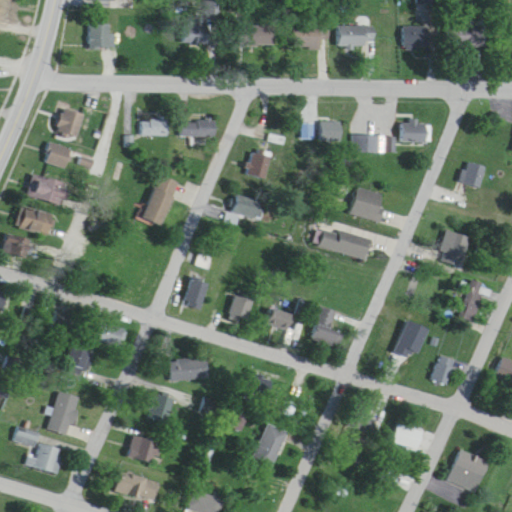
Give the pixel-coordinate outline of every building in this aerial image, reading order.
[(86,10),(106,11),(105,19),(116,19),(115,35),(85,33),(86,10)] [(332,10),(332,32),(359,32),(359,26),(370,26),(370,10),(332,10)] [(270,11),(229,11),(228,29),(270,30),(270,11)] [(287,12),(288,33),(317,32),(317,23),(325,23),(325,11),(287,12)] [(396,12),(419,11),(419,31),(397,32),(396,12)] [(206,12),(180,12),(180,31),(206,31),(206,12)] [(441,12),(479,12),(479,32),(441,32),(441,12)] [(90,24),(90,48),(113,48),(113,24),(90,24)] [(184,43),(211,43),(211,24),(184,24),(184,43)] [(485,24),(446,24),(446,47),(485,47),(485,24)] [(241,46),(277,46),(278,26),(241,25),(241,46)] [(295,47),(328,47),(328,25),(295,25),(295,47)] [(338,26),(338,45),(376,45),(376,26),(338,26)] [(403,26),(403,47),(429,47),(429,26),(403,26)] [(58,95),(84,104),(76,125),(50,116),(58,95)] [(166,105),(138,105),(138,123),(166,123),(166,105)] [(78,140),(87,114),(66,107),(57,133),(78,140)] [(178,107),(211,107),(211,123),(178,123),(178,107)] [(424,110),(395,109),(394,129),(423,130),(424,110)] [(338,110),(306,110),(306,129),(338,129),(338,110)] [(171,136),(171,119),(142,119),(142,136),(171,136)] [(349,119),(390,121),(389,138),(349,137),(349,119)] [(182,137),(218,137),(218,121),(182,121),(182,137)] [(431,142),(431,121),(401,121),(401,142),(431,142)] [(341,142),(341,122),(319,122),(319,142),(341,142)] [(43,128),(69,136),(63,155),(37,146),(43,128)] [(378,136),(351,136),(351,153),(378,153),(378,136)] [(248,138),(266,143),(259,165),(241,159),(248,138)] [(68,170),(74,150),(50,143),(44,163),(68,170)] [(479,152),(463,148),(457,167),(474,172),(479,152)] [(273,155),(255,149),(246,174),(265,180),(273,155)] [(25,160),(59,169),(53,190),(20,182),(25,160)] [(174,168),(156,160),(136,204),(153,212),(174,168)] [(487,168),(469,162),(463,183),(481,188),(487,168)] [(28,196),(64,208),(71,186),(35,174),(28,196)] [(376,209),(344,200),(352,174),(375,181),(372,191),(381,194),(376,209)] [(166,226),(180,181),(160,175),(146,220),(166,226)] [(228,182),(253,190),(248,206),(238,202),(235,212),(220,207),(228,182)] [(379,223),(386,196),(356,187),(348,214),(379,223)] [(15,190),(51,202),(43,223),(8,210),(15,190)] [(226,222),(239,225),(241,216),(261,221),(265,203),(237,196),(232,214),(228,213),(226,222)] [(55,215),(25,207),(18,229),(49,237),(55,215)] [(319,210),(367,226),(360,247),(313,231),(319,210)] [(435,213),(466,224),(455,256),(434,248),(438,237),(428,234),(435,213)] [(0,229),(3,220),(26,227),(22,243),(0,236),(0,229)] [(324,228),(319,248),(367,260),(372,240),(324,228)] [(183,264),(203,270),(196,295),(176,289),(183,264)] [(481,271),(467,266),(455,303),(470,307),(481,271)] [(183,304),(199,311),(210,284),(194,277),(183,304)] [(225,282),(245,289),(238,311),(218,305),(225,282)] [(330,299),(325,314),(340,320),(336,332),(306,322),(316,294),(330,299)] [(260,295),(283,302),(279,316),(256,309),(260,295)] [(250,316),(248,298),(231,300),(233,318),(250,316)] [(340,346),(344,333),(331,330),(336,311),(320,306),(310,341),(329,347),(331,343),(340,346)] [(293,314),(270,308),(265,324),(288,331),(293,314)] [(77,317),(58,309),(49,331),(68,339),(77,317)] [(117,350),(126,334),(103,321),(94,336),(117,350)] [(378,364),(402,370),(407,353),(398,351),(402,336),(386,332),(378,364)] [(450,346),(435,341),(426,368),(441,373),(450,346)] [(511,350),(495,343),(488,359),(511,369),(511,350)] [(77,367),(89,370),(94,353),(82,350),(77,367)] [(430,380),(446,386),(455,360),(439,354),(430,380)] [(511,361),(500,359),(497,382),(511,384),(511,361)] [(208,380),(208,360),(170,360),(170,380),(208,380)] [(247,394),(268,402),(274,387),(253,379),(247,394)] [(68,436),(79,398),(58,392),(47,430),(68,436)] [(147,419),(166,424),(174,400),(154,394),(147,419)] [(374,419),(356,418),(356,431),(374,431),(374,419)] [(288,431),(268,423),(252,460),(272,468),(288,431)] [(423,431),(397,423),(391,441),(417,450),(423,431)] [(26,465),(57,474),(64,450),(38,443),(40,434),(18,427),(13,442),(32,448),(26,465)] [(162,444),(134,434),(126,456),(154,466),(162,444)] [(486,448),(473,480),(440,466),(452,435),(486,448)] [(489,462),(460,450),(446,481),(475,494),(489,462)] [(131,495),(154,502),(159,484),(121,472),(118,483),(134,487),(131,495)] [(222,511),(222,495),(188,495),(188,511),(222,511)]
